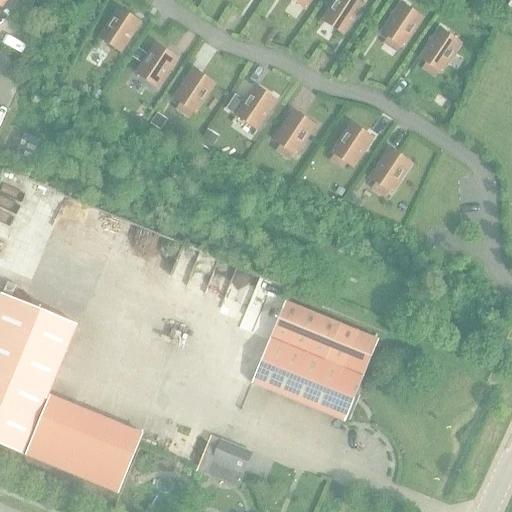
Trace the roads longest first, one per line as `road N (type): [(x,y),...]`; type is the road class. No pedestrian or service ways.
road 1 (unknown): [(457,511),(177,372),(112,289),(31,248)]
road 2 (residential): [(511,285),(486,272),(484,163),(361,95),(224,47),(161,0)]
